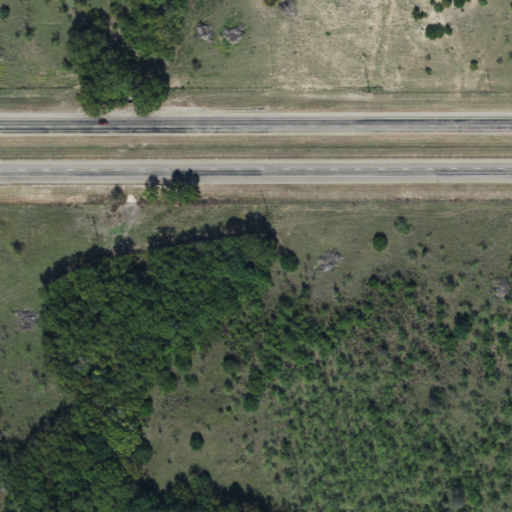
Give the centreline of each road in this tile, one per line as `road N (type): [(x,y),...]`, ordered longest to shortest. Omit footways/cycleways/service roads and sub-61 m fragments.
road 1 (trunk): [(511,129),(0,132)]
road 2 (trunk): [(0,174),(511,172)]
